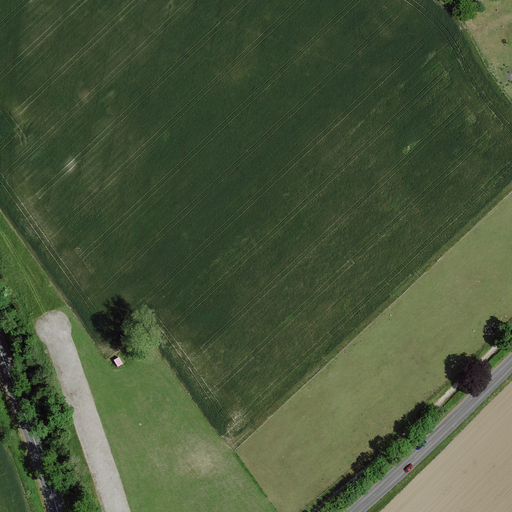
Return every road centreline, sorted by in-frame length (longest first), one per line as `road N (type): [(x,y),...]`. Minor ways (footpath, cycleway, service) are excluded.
road 1 (tertiary): [(511,363),(354,511)]
road 2 (track): [(56,329),(117,511)]
road 3 (secondary): [(57,511),(0,350)]
